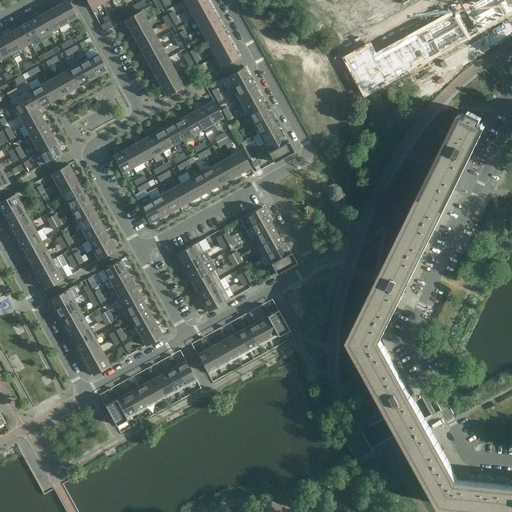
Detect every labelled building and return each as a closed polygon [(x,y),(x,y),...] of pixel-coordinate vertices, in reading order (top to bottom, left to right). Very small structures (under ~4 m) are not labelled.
[(78,17),(67,0),(58,5),(68,23),(77,18),(78,17)] [(101,4),(98,0),(85,0),(91,10),(92,9),(101,4)] [(207,0),(206,0),(185,0),(184,1),(189,10),(207,0)] [(212,10),(207,0),(189,10),(194,19),(212,10)] [(480,29),(511,11),(511,0),(480,0),(468,6),(480,29)] [(68,23),(58,5),(49,10),(58,28),(59,28),(67,23),(68,23)] [(58,28),(49,10),(39,16),(49,33),(58,28)] [(217,19),(212,10),(194,19),(199,29),(217,19)] [(129,30),(147,20),(141,11),(124,20),(124,21),(129,30)] [(407,41),(419,64),(467,38),(454,15),(407,41)] [(30,21),(39,38),(48,33),(49,33),(39,16),(30,21)] [(222,29),(217,19),(199,29),(205,38),(222,29)] [(100,26),(102,29),(104,32),(114,27),(113,26),(112,23),(110,20),(105,23),(100,26)] [(134,39),(152,30),(147,20),(129,30),(134,39)] [(39,38),(30,21),(20,26),(30,43),(39,38)] [(67,23),(59,28),(61,33),(70,28),(67,23)] [(30,43),(20,26),(11,31),(20,49),(30,43)] [(227,38),(222,29),(205,38),(210,48),(227,38)] [(140,49),(157,39),(152,30),(134,39),(140,49)] [(20,49),(11,31),(1,36),(11,54),(20,49)] [(51,38),(48,33),(39,38),(42,43),(51,38)] [(11,54),(1,36),(0,37),(0,57),(1,59),(11,54)] [(39,38),(30,43),(32,48),(42,43),(39,38)] [(233,48),(227,38),(210,48),(215,57),(233,48)] [(163,49),(157,39),(140,49),(145,59),(163,49)] [(367,93),(387,81),(419,64),(407,41),(375,59),(369,48),(348,59),(367,93)] [(238,57),(233,48),(215,57),(220,66),(220,67),(238,57)] [(20,49),(11,54),(13,58),(23,53),(20,49)] [(85,55),(88,59),(97,54),(94,49),(85,54),(85,55)] [(168,58),(163,49),(145,59),(150,68),(168,58)] [(107,71),(97,53),(97,54),(88,59),(97,76),(106,71),(107,71)] [(76,60),(78,64),(88,59),(85,55),(76,60)] [(156,78),(173,68),(168,58),(150,68),(156,78)] [(97,76),(88,59),(78,64),(88,82),(97,76)] [(88,82),(78,64),(69,69),(78,87),(88,82)] [(231,87),(249,77),(244,67),(226,77),(231,87)] [(178,77),(173,68),(156,78),(161,87),(178,77)] [(78,87),(69,69),(59,75),(69,92),(78,87)] [(18,87),(26,83),(24,80),(22,75),(14,80),(18,87)] [(69,92),(59,75),(49,80),(59,97),(69,92)] [(184,87),(178,77),(161,87),(166,97),(184,87)] [(231,87),(226,77),(221,81),(226,90),(231,87)] [(254,86),(249,77),(231,87),(237,96),(254,86)] [(27,85),(30,90),(40,85),(37,80),(27,85)] [(59,97),(49,80),(40,85),(50,103),(59,97)] [(6,94),(10,102),(30,90),(27,85),(26,83),(18,87),(6,94)] [(50,103),(40,85),(30,90),(33,95),(36,100),(39,105),(40,108),(46,104),(50,103)] [(242,106),(260,96),(254,86),(237,96),(242,106)] [(27,112),(36,107),(39,105),(36,100),(33,95),(30,90),(10,102),(13,106),(13,107),(9,109),(14,119),(19,117),(27,112)] [(211,95),(192,103),(194,108),(213,100),(211,95)] [(265,106),(260,96),(242,106),(247,115),(265,106)] [(223,118),(213,100),(213,101),(203,106),(213,124),(223,118)] [(193,112),(203,129),(213,124),(203,106),(193,112)] [(270,115),(265,106),(247,115),(253,125),(270,115)] [(24,126),(41,116),(36,107),(27,112),(19,117),(24,126)] [(466,116),(480,123),(482,117),(469,110),(466,116)] [(193,135),(202,129),(203,129),(193,112),(183,117),(193,135)] [(451,136),(437,166),(458,176),(466,159),(468,155),(470,150),(482,126),(483,125),(483,122),(481,123),(480,123),(466,116),(464,115),(464,113),(462,114),(461,116),(451,136)] [(275,125),(270,115),(253,125),(258,134),(275,125)] [(47,126),(41,116),(24,126),(29,135),(47,126)] [(193,135),(183,117),(173,123),(183,140),(193,135)] [(183,140),(173,123),(163,128),(173,146),(183,140)] [(215,128),(213,124),(203,129),(205,133),(215,128)] [(263,144),(281,134),(275,125),(258,134),(263,144)] [(29,135),(24,126),(19,129),(24,138),(29,135)] [(34,145),(52,135),(47,126),(29,135),(34,145)] [(173,146),(163,128),(153,134),(163,151),(173,146)] [(163,151),(153,134),(143,139),(152,157),(163,151)] [(263,144),(258,134),(252,137),(258,147),(263,144)] [(268,153),(286,144),(281,134),(263,144),(268,153)] [(39,154),(57,145),(52,135),(34,145),(39,154)] [(152,157),(143,139),(133,145),(142,163),(152,157)] [(230,142),(224,144),(227,150),(232,147),(230,142)] [(294,152),(288,142),(286,144),(268,153),(273,163),(274,163),(294,152)] [(62,154),(57,145),(39,154),(45,164),(52,160),(62,154)] [(142,163),(133,145),(123,150),(132,168),(142,163)] [(132,168),(123,150),(113,156),(112,156),(122,174),(123,173),(132,168)] [(251,168),(241,150),(231,156),(240,174),(250,168),(251,168)] [(34,157),(39,167),(45,164),(39,154),(34,157)] [(240,174),(231,156),(221,161),(230,179),(240,174)] [(230,179),(221,161),(211,167),(220,185),(230,179)] [(142,163),(132,168),(136,174),(146,168),(142,163)] [(34,164),(30,166),(26,168),(28,173),(36,168),(34,164)] [(56,184),(73,174),(68,165),(68,164),(50,174),(51,175),(56,184)] [(454,184),(458,176),(437,166),(433,173),(454,184)] [(220,185),(211,167),(201,173),(210,190),(220,185)] [(170,177),(167,171),(162,174),(165,179),(170,177)] [(177,178),(180,184),(190,178),(187,173),(177,178)] [(210,190),(201,173),(190,178),(200,196),(210,190)] [(406,282),(454,184),(433,173),(382,279),(381,282),(379,285),(378,288),(377,287),(373,297),(394,307),(397,308),(401,300),(403,300),(403,299),(404,297),(406,293),(404,292),(409,283),(406,282)] [(9,183),(4,174),(0,176),(0,188),(10,183),(9,183)] [(61,193),(79,184),(73,174),(56,184),(61,193)] [(165,179),(162,174),(157,177),(160,182),(165,179)] [(200,196),(190,178),(180,184),(190,201),(200,196)] [(150,188),(147,182),(142,185),(145,191),(150,188)] [(66,203),(84,193),(79,184),(61,193),(66,203)] [(190,201),(180,184),(170,189),(180,207),(190,201)] [(145,191),(142,185),(137,188),(140,193),(145,191)] [(148,196),(150,200),(160,195),(157,189),(147,194),(148,196)] [(180,207),(170,189),(160,195),(170,212),(180,207)] [(135,196),(138,201),(148,196),(147,194),(145,191),(140,193),(135,196)] [(72,212),(89,203),(84,193),(66,203),(72,212)] [(0,202),(0,207),(3,213),(20,203),(16,194),(15,194),(0,202)] [(170,212),(160,195),(150,200),(160,218),(170,212)] [(137,201),(140,206),(150,200),(148,196),(138,201),(137,201)] [(160,218),(150,200),(140,206),(150,223),(160,218)] [(26,213),(20,203),(3,213),(8,222),(26,213)] [(77,222),(94,212),(89,203),(72,212),(77,222)] [(244,217),(250,226),(267,217),(262,207),(244,217)] [(100,222),(94,212),(77,222),(82,231),(100,222)] [(31,222),(26,213),(8,222),(14,232),(31,222)] [(245,229),(250,226),(244,217),(240,219),(245,228),(245,229)] [(267,217),(250,226),(255,236),(273,226),(267,217)] [(36,232),(31,222),(14,232),(19,242),(36,232)] [(105,231),(100,222),(82,231),(87,241),(105,231)] [(251,238),(255,236),(250,226),(245,229),(251,238)] [(273,226),(255,236),(260,245),(278,236),(273,226)] [(41,229),(36,232),(42,241),(47,239),(41,229)] [(93,251),(110,241),(105,231),(87,241),(93,251)] [(42,241),(36,232),(19,242),(24,251),(42,241)] [(256,248),(260,245),(255,236),(251,238),(256,248)] [(278,236),(260,245),(266,255),(283,245),(278,236)] [(198,242),(203,252),(210,248),(205,239),(198,242)] [(29,261),(47,251),(42,241),(24,251),(29,261)] [(93,251),(87,241),(81,245),(86,254),(93,251)] [(116,250),(110,241),(93,251),(98,259),(98,260),(116,250)] [(198,242),(193,245),(199,254),(203,252),(198,242)] [(181,264),(199,254),(193,245),(176,254),(176,255),(181,264)] [(261,257),(266,255),(260,245),(256,248),(261,257)] [(271,264),(288,254),(283,245),(266,255),(271,264)] [(52,260),(47,251),(29,261),(34,270),(52,260)] [(204,264),(211,260),(206,251),(203,252),(199,254),(199,255),(204,264)] [(296,263),(291,253),(288,254),(271,264),(276,274),(296,263)] [(204,264),(199,255),(199,254),(181,264),(186,274),(204,264)] [(61,255),(56,258),(62,267),(67,265),(61,255)] [(261,257),(259,259),(264,268),(271,264),(266,255),(261,257)] [(56,258),(52,260),(58,270),(62,267),(56,258)] [(40,280),(58,270),(52,260),(34,270),(40,280)] [(109,279),(126,270),(121,261),(121,260),(103,270),(104,270),(109,279)] [(214,271),(214,272),(217,270),(216,270),(211,260),(204,264),(209,273),(214,271)] [(192,283),(209,273),(204,264),(186,274),(192,283)] [(67,265),(62,267),(67,276),(72,274),(67,265)] [(62,267),(58,270),(63,279),(67,277),(67,276),(62,267)] [(63,279),(58,270),(40,280),(45,289),(63,279)] [(102,283),(109,279),(104,270),(97,274),(102,283)] [(114,289),(131,279),(126,270),(109,279),(109,280),(114,289)] [(214,271),(209,273),(215,283),(219,281),(214,272),(214,271)] [(197,293),(215,283),(209,273),(192,283),(197,293)] [(114,289),(119,298),(137,289),(131,279),(114,289)] [(224,279),(219,281),(224,290),(229,287),(224,279)] [(219,281),(215,283),(220,292),(224,290),(219,281)] [(202,302),(220,292),(215,283),(197,293),(202,302)] [(68,290),(73,299),(79,296),(74,287),(68,290)] [(68,290),(68,289),(51,299),(56,309),(73,299),(68,290)] [(137,289),(119,298),(124,308),(142,298),(137,289)] [(229,289),(225,291),(230,299),(234,297),(229,289)] [(224,290),(220,292),(225,302),(230,300),(230,299),(225,291),(224,290)] [(108,292),(102,296),(105,301),(111,297),(108,292)] [(208,312),(225,302),(220,292),(202,302),(207,311),(208,312)] [(379,342),(378,340),(378,339),(394,307),(373,297),(353,337),(354,337),(356,340),(352,341),(374,381),(388,405),(391,411),(393,414),(413,403),(417,400),(415,397),(413,393),(411,394),(407,386),(404,387),(379,342)] [(120,310),(124,308),(119,298),(115,301),(120,310)] [(142,298),(124,308),(130,318),(147,308),(142,298)] [(61,318),(79,308),(73,299),(56,309),(61,318)] [(84,318),(79,308),(61,318),(66,328),(84,318)] [(125,320),(130,318),(124,308),(120,310),(125,320)] [(135,327),(152,317),(147,308),(130,318),(135,327)] [(269,315),(267,316),(277,333),(278,336),(289,330),(278,310),(269,315)] [(274,335),(277,333),(267,316),(265,317),(257,321),(267,339),(274,335)] [(140,337),(158,327),(152,317),(135,327),(140,337)] [(72,337),(89,327),(84,318),(66,328),(72,337)] [(257,321),(249,326),(247,327),(257,344),(267,339),(257,321)] [(77,347),(95,337),(89,327),(72,337),(77,347)] [(146,346),(163,337),(158,327),(140,337),(145,346),(146,346)] [(257,344),(247,327),(246,328),(237,332),(247,350),(257,344)] [(237,332),(229,337),(227,338),(237,355),(247,350),(237,332)] [(100,347),(95,337),(77,347),(82,356),(100,347)] [(237,355),(227,338),(226,339),(217,343),(227,361),(237,355)] [(217,343),(209,348),(207,349),(217,366),(227,361),(217,343)] [(87,366),(105,356),(100,347),(82,356),(87,366)] [(217,366),(207,349),(206,350),(197,354),(207,372),(217,366)] [(93,375),(110,366),(110,365),(105,356),(87,366),(93,375)] [(186,361),(177,366),(175,367),(185,384),(195,378),(186,361)] [(185,384),(175,367),(173,368),(165,372),(175,390),(185,384)] [(165,372),(157,377),(155,378),(165,395),(175,390),(165,372)] [(165,395),(155,378),(153,379),(145,383),(155,401),(165,395)] [(145,383),(137,388),(135,389),(145,406),(155,401),(145,383)] [(145,406),(135,389),(133,390),(125,394),(135,412),(145,406)] [(115,400),(125,417),(135,412),(125,394),(117,399),(115,400)] [(125,417),(115,400),(113,401),(105,405),(116,426),(126,420),(125,417)] [(398,423),(402,431),(422,420),(418,412),(417,411),(413,404),(413,403),(393,414),(392,414),(393,414),(393,415),(397,422),(398,423)] [(402,432),(406,439),(427,428),(426,426),(423,420),(422,420),(402,431),(402,432)] [(429,432),(427,428),(406,439),(409,444),(410,446),(412,450),(415,454),(435,443),(433,439),(430,434),(430,433),(429,432)] [(511,484),(505,484),(505,487),(497,486),(498,483),(488,482),(488,485),(480,485),(481,481),(470,480),(469,483),(458,482),(459,479),(455,479),(452,473),(435,443),(415,454),(441,502),(445,504),(511,510),(511,484)]
